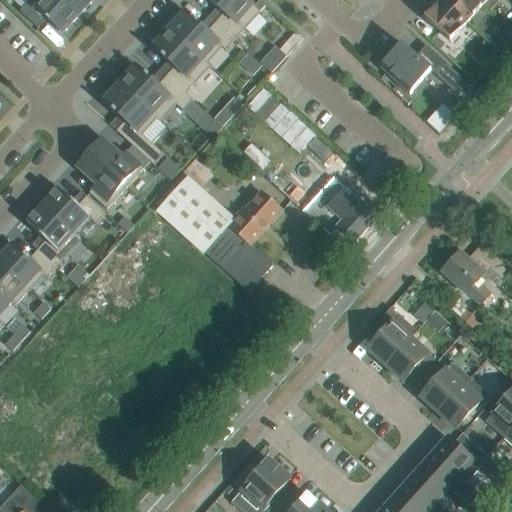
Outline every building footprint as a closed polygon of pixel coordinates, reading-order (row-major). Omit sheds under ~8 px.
[(79,17),(59,0),(31,0),(20,13),(39,30),(47,20),(63,35),(79,17)] [(94,0),(59,0),(79,17),(94,0)] [(261,13),(246,0),(208,0),(224,14),(216,24),(235,41),(261,13)] [(484,6),(476,0),(443,0),(442,1),(467,24),(484,6)] [(467,24),(442,1),(425,19),(451,42),(467,24)] [(260,2),(255,7),(261,13),(266,7),(260,2)] [(235,41),(216,24),(208,33),(199,25),(200,24),(197,21),(196,22),(186,13),(178,22),(176,21),(167,30),(169,31),(170,31),(207,65),(208,64),(222,48),(226,51),(235,41)] [(207,65),(170,31),(169,31),(153,49),(164,58),(163,59),(166,61),(167,61),(175,68),(167,78),(186,95),(211,67),(208,64),(207,65)] [(511,45),(511,32),(511,31),(502,42),(509,48),(511,45)] [(287,58),(303,40),(296,33),(280,51),(287,58)] [(432,72),(402,45),(381,68),(410,95),(432,72)] [(493,66),(503,56),(495,49),(486,60),(493,66)] [(470,87),(445,64),(435,75),(460,98),(470,87)] [(186,95),(167,78),(158,87),(150,79),(150,78),(148,75),(147,76),(137,67),(128,76),(126,75),(118,84),(120,86),(120,85),(157,119),(157,120),(160,123),(176,105),(183,112),(193,101),(186,95)] [(142,136),(157,120),(157,119),(120,85),(120,86),(104,103),(114,112),(113,113),(116,116),(117,115),(126,123),(117,132),(155,167),(164,156),(142,136)] [(264,90),(248,108),(302,156),(318,138),(264,90)] [(222,113),(214,122),(217,124),(223,130),(231,121),(222,113)] [(208,116),(199,126),(208,134),(217,124),(214,122),(208,116)] [(144,170),(127,154),(122,159),(103,141),(91,154),(128,188),(144,170)] [(252,145),(244,154),(262,171),(270,162),(252,145)] [(317,156),(325,164),(334,156),(325,147),(317,156)] [(128,188),(91,154),(79,168),(98,185),(90,194),(108,210),(128,188)] [(229,226),(235,220),(189,180),(158,215),(190,242),(205,255),(206,254),(249,293),(248,293),(249,294),(274,266),(252,246),(229,226)] [(106,215),(87,197),(79,207),(59,189),(43,207),(74,236),(76,234),(90,218),(97,225),(106,215)] [(377,219),(347,190),(336,202),(339,205),(327,218),(339,229),(338,230),(354,244),(377,219)] [(252,246),(282,212),(262,193),(246,212),(244,210),(235,220),(229,226),(252,246)] [(83,241),(76,234),(74,236),(43,207),(27,224),(46,242),(38,251),(57,269),(83,241)] [(119,226),(128,235),(135,227),(125,219),(119,226)] [(57,269),(38,251),(30,259),(26,256),(26,257),(11,244),(4,252),(6,253),(0,260),(0,264),(30,291),(44,275),(48,279),(57,269)] [(478,283),(490,270),(503,282),(511,272),(511,271),(483,245),(468,260),(460,253),(442,273),(467,295),(468,294),(481,306),(492,295),(478,283)] [(30,291),(0,264),(0,293),(12,304),(11,304),(15,308),(30,291)] [(205,280),(138,355),(183,395),(250,320),(205,280)] [(12,304),(0,293),(0,316),(11,304),(12,304)] [(35,313),(42,320),(50,310),(43,304),(35,313)] [(468,313),(462,320),(478,335),(485,328),(468,313)] [(369,351),(386,367),(411,340),(412,340),(418,333),(400,317),(369,351)] [(23,326),(14,336),(22,342),(30,333),(23,326)] [(22,342),(14,336),(6,345),(13,352),(22,342)] [(437,363),(412,340),(411,340),(386,367),(404,383),(410,376),(419,384),(437,363)] [(439,414),(470,380),(453,364),(446,371),(437,363),(419,384),(428,392),(422,399),(439,414)] [(488,395),(470,380),(439,414),(456,430),(488,395)] [(108,387),(29,475),(70,511),(77,511),(153,428),(108,387)] [(504,439),(511,429),(511,394),(486,423),(504,439)] [(470,444),(461,436),(455,442),(464,450),(470,444)] [(449,439),(435,455),(460,478),(459,478),(466,485),(481,468),(449,439)] [(460,478),(435,455),(421,470),(446,493),(459,478),(460,478)] [(278,511),(286,503),(278,495),(291,480),(270,462),(242,492),(262,510),(260,511),(278,511)] [(433,508),(446,493),(421,470),(407,485),(433,508)] [(499,472),(494,479),(504,489),(511,480),(511,479),(504,472),(499,472)] [(406,511),(428,511),(433,508),(407,485),(394,500),(406,511)] [(46,511),(48,510),(33,496),(22,486),(0,510),(0,511),(46,511)] [(487,486),(479,495),(485,501),(493,492),(487,486)] [(477,509),(485,501),(479,495),(479,496),(471,504),(477,509)] [(326,511),(309,497),(301,505),(296,511),(286,503),(278,511),(326,511)] [(406,511),(394,500),(383,511),(406,511)]
